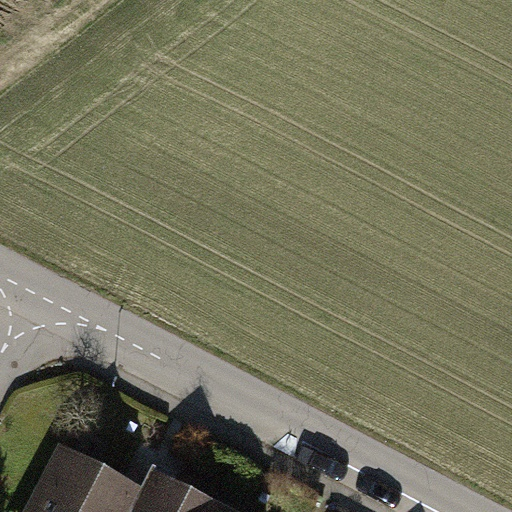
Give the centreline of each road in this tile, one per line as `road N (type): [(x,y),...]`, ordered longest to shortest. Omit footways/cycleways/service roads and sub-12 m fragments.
road 1 (residential): [(444,511),(33,300)]
road 2 (track): [(0,72),(96,0)]
